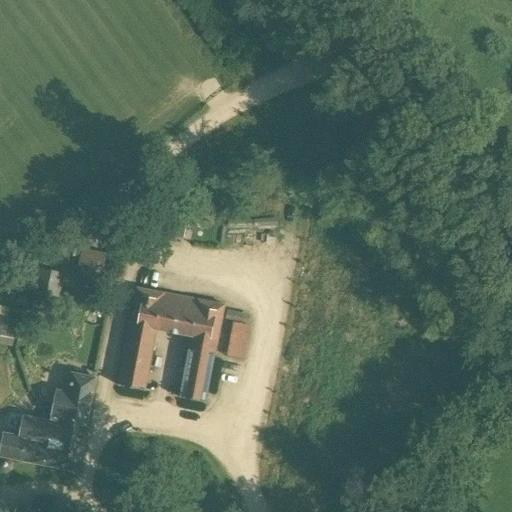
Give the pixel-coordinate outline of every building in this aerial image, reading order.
[(164,216),(160,232),(184,238),(188,222),(164,216)] [(40,269),(33,300),(55,305),(62,274),(40,269)] [(206,403),(222,320),(224,306),(138,289),(119,386),(145,391),(156,331),(191,337),(180,398),(206,403)] [(0,316),(0,342),(11,345),(13,338),(15,338),(19,320),(7,317),(0,316)] [(245,361),(254,326),(235,321),(226,356),(245,361)] [(51,422),(47,421),(38,464),(77,472),(96,378),(72,373),(68,393),(57,390),(51,422)] [(0,456),(38,464),(47,421),(24,416),(20,436),(4,433),(0,454),(0,456)]
